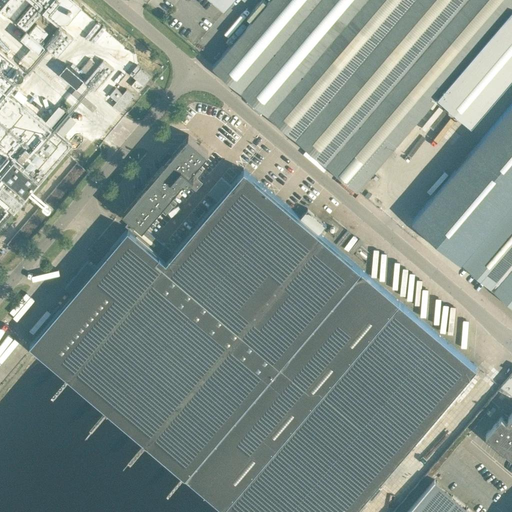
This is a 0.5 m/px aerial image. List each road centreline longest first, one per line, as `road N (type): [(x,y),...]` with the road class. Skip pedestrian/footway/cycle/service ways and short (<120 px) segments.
road 1 (unclassified): [(511,346),(198,69)]
road 2 (unclassified): [(0,297),(198,69)]
road 3 (unknown): [(375,226),(402,214),(511,114)]
